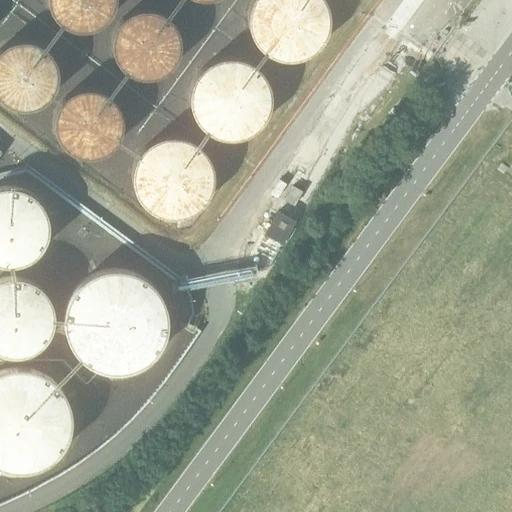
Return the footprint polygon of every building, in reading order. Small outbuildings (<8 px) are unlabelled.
[(69,27),(73,28),(78,29),(82,29),(87,29),(90,28),(92,27),(96,25),(98,25),(100,23),(104,20),(107,17),(109,15),(110,13),(111,11),(112,9),(114,5),(114,3),(115,0),(47,0),(48,2),(48,5),(49,6),(50,9),(52,13),(55,17),(58,20),(61,23),(65,25),(69,27)] [(328,26),(329,23),(329,19),(329,16),(329,14),(329,11),(328,10),(328,7),(327,3),(325,0),(251,0),(251,1),(250,4),(249,7),(249,8),(248,11),(248,15),(248,16),(248,19),(248,23),(248,24),(249,27),(250,30),(251,33),(253,38),(255,40),(257,43),(258,44),(260,46),(264,50),(266,51),(271,54),(273,55),(278,57),(281,57),(286,58),(289,58),(294,58),(296,57),(300,56),(303,55),(308,53),(310,52),(314,49),(317,47),(319,44),(322,40),(324,38),(325,35),(326,32),(327,30),(328,26)] [(176,57),(177,54),(178,53),(178,50),(179,47),(179,43),(179,40),(179,37),(178,32),(177,30),(176,27),(173,23),(171,21),(168,17),(166,16),(164,14),(160,12),(156,10),(153,9),(150,9),(146,8),(143,8),(138,9),(134,10),(131,11),(129,12),(125,14),(121,17),(119,19),(117,22),(115,25),(114,28),(112,31),(112,32),(111,35),(111,38),(110,39),(110,42),(110,45),(111,48),(111,51),(112,54),(113,57),(115,59),(116,62),(119,65),(120,67),(122,69),(126,71),(128,73),(131,74),(134,75),(137,76),(139,77),(142,77),(145,77),(148,77),(151,76),(154,76),(157,75),(161,73),(164,71),(167,69),(169,67),(171,65),(173,62),(175,60),(176,57)] [(54,59),(54,57),(52,54),(50,52),(48,50),(46,48),(43,45),(40,43),(37,42),(35,41),(32,40),(29,39),(26,39),(23,39),(20,39),(17,39),(14,40),(10,41),(7,43),(3,45),(1,47),(0,47),(0,99),(1,100),(3,102),(7,104),(11,106),(16,107),(18,108),(23,108),(26,108),(29,108),(33,107),(37,105),(40,104),(43,102),(46,100),(48,97),(50,95),(51,94),(53,90),(54,89),(55,86),(56,83),(57,82),(57,79),(58,78),(58,75),(58,72),(57,69),(57,66),(56,64),(56,61),(54,59)] [(268,85),(267,82),(266,78),(265,77),(264,74),(262,72),(260,69),(257,67),(254,64),(251,62),(248,60),(245,59),(242,58),(239,57),(234,56),(231,56),(228,56),(223,56),(220,57),(217,58),(213,59),(210,61),(207,63),(204,64),(202,66),(198,70),(197,72),(195,75),(192,79),(191,82),(190,85),(190,87),(189,90),(189,93),(189,96),(189,100),(189,103),(189,104),(190,108),(191,111),(192,112),(192,114),(194,116),(195,119),(198,123),(202,127),(205,130),(210,132),(212,134),(215,135),(218,136),(222,137),(226,137),(231,137),(234,137),(239,136),(241,136),(244,135),(248,133),(252,130),(255,128),(257,126),(260,124),(262,122),(263,119),(266,115),(267,112),(268,110),(268,109),(269,106),(270,103),(270,101),(270,98),(270,95),(270,90),(269,87),(268,85)] [(69,150),(73,152),(74,153),(78,154),(81,155),(84,155),(86,156),(89,156),(94,155),(97,154),(99,153),(104,152),(105,151),(107,149),(111,146),(114,143),(116,140),(119,136),(120,133),(121,130),(121,127),(122,124),(122,123),(122,120),(122,117),(121,114),(121,113),(120,110),(119,109),(118,106),(117,103),(115,101),(114,100),(111,96),(108,94),(105,92),(104,91),(101,90),(99,89),(96,88),(92,87),(87,87),(83,87),(78,88),(76,89),(72,91),(68,93),(64,96),(61,99),(59,102),(58,104),(56,106),(56,108),(55,110),(54,113),(53,116),(53,118),(53,121),(53,122),(53,123),(53,126),(54,128),(54,131),(55,132),(56,135),(58,139),(59,141),(61,144),(62,145),(65,148),(69,150)] [(203,201),(205,199),(207,197),(208,194),(210,190),(211,188),(211,186),(212,183),(213,178),(213,175),(213,173),(213,172),(213,168),(212,167),(211,164),(211,161),(209,158),(209,156),(206,152),(203,148),(200,145),(197,143),(196,142),(192,139),(188,137),(183,135),(178,134),(174,134),(170,134),(166,135),(161,136),(156,137),(152,139),(148,142),(144,145),(141,149),(140,150),(138,153),(136,157),(135,158),(134,161),(133,164),(132,167),(132,169),(132,172),(132,175),(132,179),(132,182),(133,185),(134,188),(135,191),(136,194),(138,197),(140,199),(142,202),(144,204),(146,206),(150,209),(153,211),(156,212),(159,213),(162,214),(167,215),(168,215),(172,215),(176,215),(180,215),(183,214),(186,213),(190,211),(193,210),(196,208),(198,206),(201,204),(203,201)] [(44,242),(46,239),(47,236),(47,234),(48,231),(48,230),(48,227),(48,225),(48,222),(48,219),(47,216),(47,214),(46,211),(45,210),(44,207),(41,203),(40,200),(38,198),(34,195),(30,192),(26,190),(23,188),(19,187),(14,186),(11,186),(6,186),(3,186),(0,186),(0,263),(1,263),(5,264),(9,264),(12,264),(15,264),(18,263),(23,262),(25,261),(28,259),(31,258),(34,256),(36,254),(38,251),(41,248),(43,245),(44,242)] [(298,193),(289,189),(283,202),(291,206),(298,193)] [(281,242),(294,220),(277,211),(265,233),(281,242)] [(115,267),(111,267),(107,268),(105,268),(101,269),(98,270),(93,272),(89,274),(86,275),(82,279),(81,280),(78,282),(75,285),(73,288),(71,290),(68,295),(67,298),(65,302),(64,305),(64,307),(63,310),(62,314),(62,318),(62,321),(63,325),(63,329),(64,332),(64,334),(65,337),(66,339),(68,342),(69,345),(72,350),(75,353),(77,355),(80,358),(82,360),(85,362),(89,364),(92,366),(95,367),(98,369),(102,370),(107,371),(111,371),(115,371),(120,371),(124,370),(127,369),(132,368),(137,365),(140,364),(145,361),(149,357),(152,355),(154,352),(156,349),(158,346),(160,343),(162,340),(163,336),(164,333),(165,329),(165,326),(166,322),(166,318),(166,315),(165,311),(165,309),(164,306),(163,302),(162,299),(160,296),(158,293),(156,290),(154,287),(152,284),(149,281),(147,279),(144,277),(141,275),(137,273),(134,272),(131,270),(126,269),(122,268),(118,268),(115,267)] [(49,332),(50,329),(51,326),(52,323),(52,321),(52,318),(52,315),(52,313),(52,310),(52,309),(51,306),(51,304),(50,301),(49,300),(48,297),(46,294),(45,293),(44,290),(40,287),(38,284),(34,282),(30,279),(26,278),(22,277),(19,276),(15,276),(10,276),(7,276),(2,277),(0,277),(0,352),(2,353),(5,354),(8,354),(11,355),(14,355),(19,354),(24,353),(27,352),(30,351),(33,349),(35,348),(38,346),(41,343),(43,340),(45,338),(47,335),(49,332)] [(54,381),(53,380),(52,378),(48,376),(45,374),(41,371),(37,370),(34,369),(30,368),(25,367),(20,366),(16,366),(12,367),(9,367),(5,368),(2,369),(0,369),(0,466),(4,467),(9,469),(14,469),(20,470),(23,469),(27,469),(31,468),(34,467),(39,465),(44,463),(47,461),(50,459),(53,457),(54,455),(58,451),(60,449),(62,446),(64,442),(66,439),(68,434),(69,431),(69,429),(69,427),(70,424),(70,420),(70,418),(70,415),(70,411),(69,407),(69,406),(68,402),(67,400),(66,397),(64,394),(62,391),(61,389),(59,386),(57,383),(54,381)]
